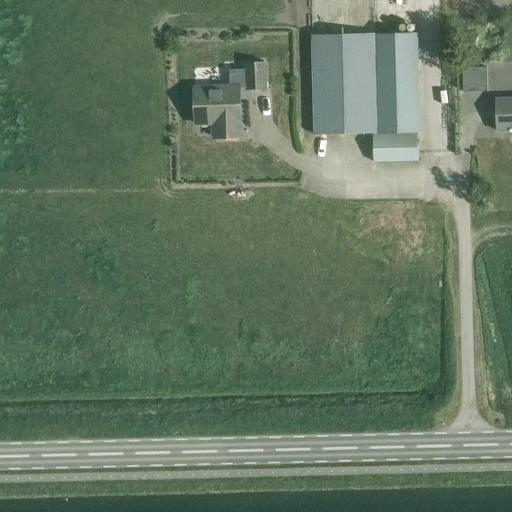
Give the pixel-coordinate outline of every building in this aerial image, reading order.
[(313,36),(312,36),(312,37),(315,137),(322,136),(378,135),(419,133),(418,113),(416,33),(375,34),(374,34),(352,35),(313,36)] [(222,138),(240,138),(239,88),(247,88),(247,90),(264,90),(264,65),(246,65),(246,71),(228,71),(228,89),(195,90),(195,126),(221,126),(222,138)] [(492,65),(469,66),(470,86),(493,85),(492,65)] [(511,100),(495,101),(496,134),(511,133),(511,100)] [(418,155),(418,138),(374,138),(374,163),(419,162),(418,155)]
